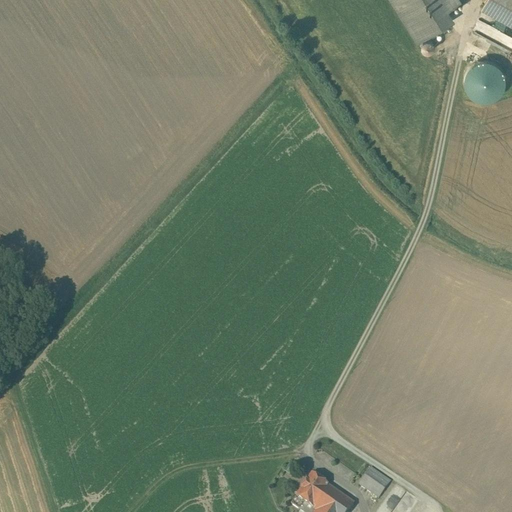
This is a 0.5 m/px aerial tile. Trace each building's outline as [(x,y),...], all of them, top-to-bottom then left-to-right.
[(458,0),(390,0),(417,42),(443,25),(441,21),(450,16),(446,10),(460,2),(458,0)] [(511,25),(511,0),(486,0),(481,9),(511,26),(511,25)] [(511,36),(500,32),(495,43),(511,50),(511,36)] [(475,98),(480,100),(486,101),(492,99),(497,96),(501,91),(504,86),(504,80),(503,74),(500,68),(496,64),(491,61),(485,60),(479,61),(473,63),(469,67),(465,72),(464,78),(464,84),(466,90),(470,95),(475,98)] [(370,468),(359,484),(379,497),(389,480),(370,468)] [(289,506),(298,511),(303,504),(311,510),(328,487),(312,475),(289,506)] [(328,487),(311,510),(314,511),(351,511),(355,507),(328,487)]
